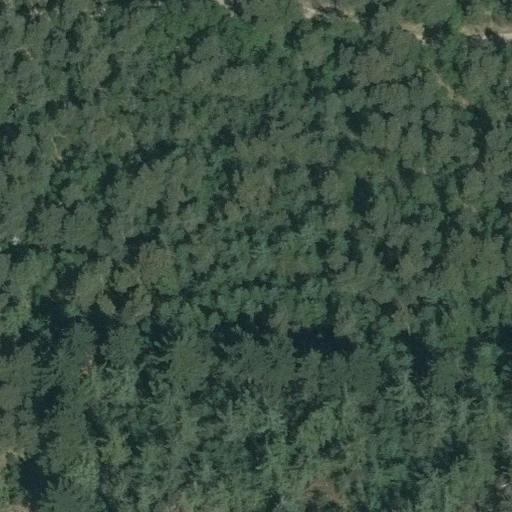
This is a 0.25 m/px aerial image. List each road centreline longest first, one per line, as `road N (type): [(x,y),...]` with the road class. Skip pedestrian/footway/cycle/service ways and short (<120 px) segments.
road 1 (track): [(511,41),(415,37),(247,8)]
road 2 (track): [(0,10),(247,8)]
